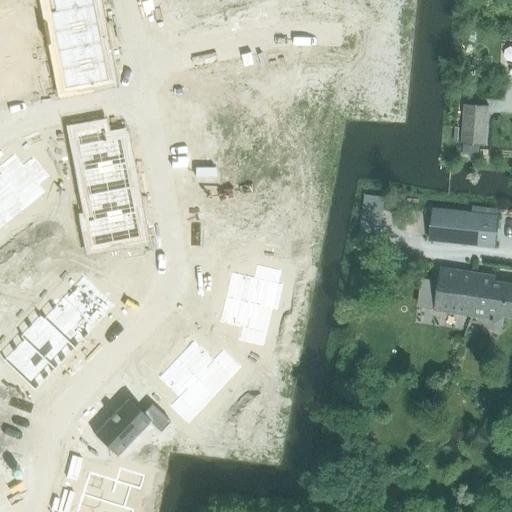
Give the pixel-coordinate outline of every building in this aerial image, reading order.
[(92,0),(51,0),(54,12),(93,4),(92,0)] [(195,0),(197,10),(225,5),(225,7),(241,5),(240,0),(195,0)] [(93,4),(54,12),(57,31),(97,23),(93,4)] [(32,8),(20,10),(21,18),(33,16),(32,8)] [(33,16),(21,18),(23,26),(35,24),(33,16)] [(97,23),(57,31),(61,50),(101,42),(97,23)] [(361,53),(357,95),(389,97),(393,55),(398,55),(399,39),(381,39),(380,55),(361,53)] [(101,42),(61,50),(65,69),(104,61),(101,42)] [(39,46),(27,48),(28,56),(40,54),(39,46)] [(40,54),(28,56),(30,64),(42,62),(40,54)] [(104,61),(65,69),(69,88),(108,81),(104,61)] [(279,83),(267,86),(275,117),(287,114),(285,107),(327,98),(320,66),(306,69),(305,64),(287,68),(288,73),(277,75),(279,83)] [(242,69),(203,78),(208,97),(205,97),(208,107),(210,107),(214,122),(253,111),(250,102),(263,99),(257,74),(244,77),(242,69)] [(46,84),(34,86),(36,94),(48,91),(46,84)] [(464,105),(462,143),(486,145),(488,107),(464,105)] [(100,127),(75,132),(82,171),(126,162),(121,137),(103,140),(100,127)] [(209,152),(189,157),(196,193),(247,183),(256,140),(215,135),(209,152)] [(13,154),(0,164),(0,178),(18,202),(49,177),(32,156),(22,165),(13,154)] [(126,162),(82,171),(87,196),(130,187),(126,162)] [(0,178),(0,211),(3,214),(18,202),(0,178)] [(130,187),(87,196),(92,220),(135,212),(130,187)] [(71,190),(59,193),(60,201),(72,198),(71,190)] [(365,195),(363,213),(383,216),(386,197),(365,195)] [(72,198),(60,201),(62,209),(74,206),(72,198)] [(275,203),(224,213),(230,238),(252,234),(254,250),(294,246),(290,226),(280,227),(275,203)] [(433,208),(429,240),(495,247),(499,215),(471,212),(433,208)] [(135,212),(92,220),(97,246),(140,238),(135,212)] [(77,223),(65,225),(67,233),(79,231),(77,223)] [(32,238),(26,243),(33,253),(40,248),(32,238)] [(16,251),(10,256),(18,265),(24,260),(16,251)] [(10,256),(4,261),(11,271),(18,265),(10,256)] [(37,260),(31,265),(38,274),(45,269),(37,260)] [(231,272),(225,297),(268,307),(274,283),(279,284),(282,270),(256,264),(253,277),(231,272)] [(31,265),(24,270),(32,279),(38,274),(31,265)] [(422,278),(418,306),(436,308),(435,310),(437,311),(489,318),(490,312),(511,315),(511,285),(494,282),(495,276),(442,268),(440,281),(422,278)] [(83,276),(62,297),(95,328),(115,306),(83,276)] [(7,284),(1,290),(10,298),(16,292),(7,284)] [(62,297),(43,318),(75,349),(95,328),(62,297)] [(225,297),(219,323),(242,328),(239,341),(264,347),(267,332),(263,331),(268,307),(225,297)] [(43,318),(23,339),(55,370),(75,349),(43,318)] [(23,339),(2,361),(34,391),(55,370),(23,339)] [(194,340),(176,359),(208,389),(225,371),(232,378),(242,367),(223,349),(214,359),(194,340)] [(176,359),(158,378),(178,397),(169,406),(188,424),(198,414),(191,407),(208,389),(176,359)] [(97,430),(93,434),(116,457),(150,421),(161,432),(170,422),(151,405),(143,414),(127,399),(97,430)] [(89,472),(82,495),(124,508),(131,487),(140,490),(144,476),(119,468),(115,480),(89,472)] [(82,495),(76,511),(123,511),(124,508),(82,495)]
